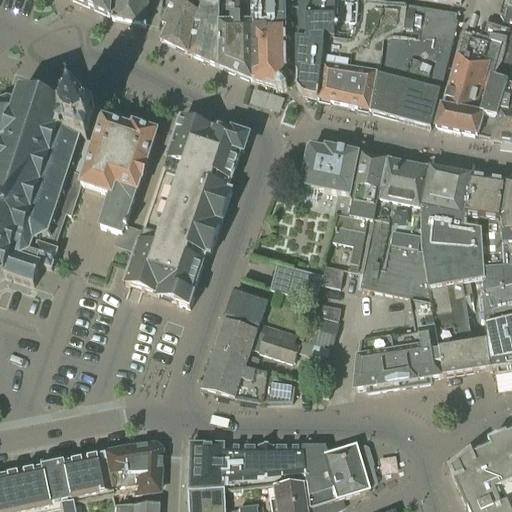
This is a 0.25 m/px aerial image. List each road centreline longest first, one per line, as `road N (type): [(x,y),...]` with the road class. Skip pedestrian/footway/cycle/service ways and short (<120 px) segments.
road 1 (residential): [(37,38),(134,69),(265,137),(260,175),(175,413)]
road 2 (residential): [(426,474),(417,448),(389,425),(175,413)]
road 3 (tertiary): [(0,443),(175,413)]
